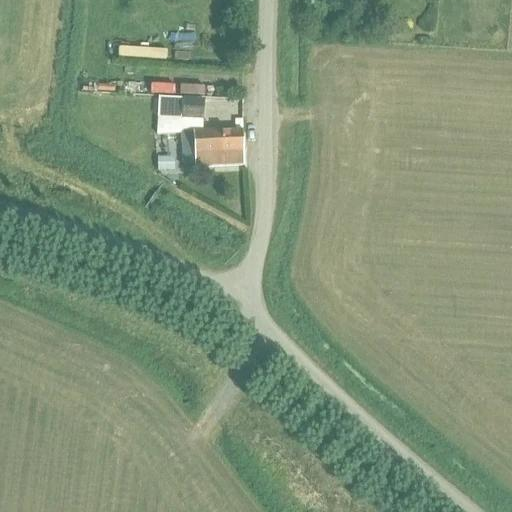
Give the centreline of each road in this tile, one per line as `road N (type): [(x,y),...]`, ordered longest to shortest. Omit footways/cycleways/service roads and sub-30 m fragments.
road 1 (unclassified): [(468,511),(231,297)]
road 2 (unclassified): [(231,297),(260,223),(267,0)]
road 3 (unclassified): [(231,297),(124,246),(0,208)]
